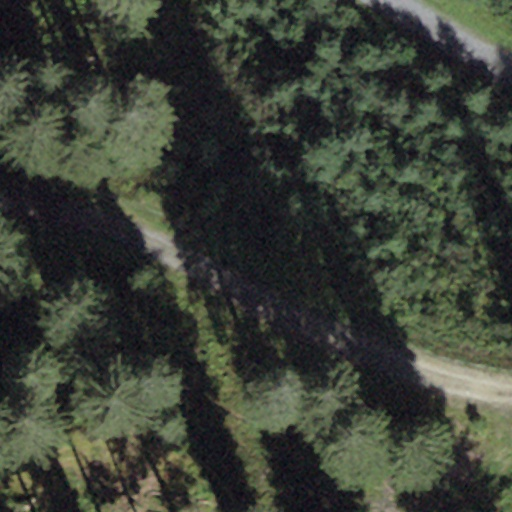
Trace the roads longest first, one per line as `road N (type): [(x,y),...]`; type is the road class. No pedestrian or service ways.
road 1 (track): [(511,379),(391,357),(104,209),(0,195)]
road 2 (track): [(406,0),(511,58)]
